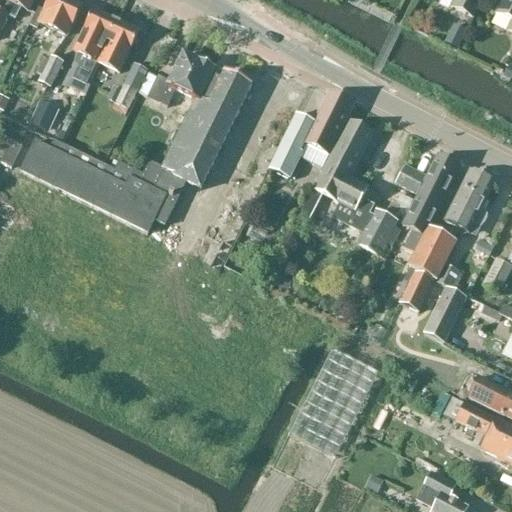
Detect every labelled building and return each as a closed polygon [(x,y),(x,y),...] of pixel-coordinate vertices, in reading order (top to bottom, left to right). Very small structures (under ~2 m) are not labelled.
[(0,13),(0,36),(9,19),(15,22),(20,12),(28,15),(35,0),(6,0),(4,4),(6,5),(2,15),(0,13)] [(39,27),(52,33),(66,40),(80,8),(63,1),(63,0),(50,0),(44,13),(38,10),(30,29),(37,32),(39,27)] [(455,0),(450,11),(470,21),(481,0),(455,0)] [(510,25),(506,34),(511,37),(511,0),(503,0),(495,18),(510,25)] [(96,66),(116,23),(92,12),(71,55),(78,58),(74,66),(78,68),(72,82),(86,88),(96,66)] [(119,77),(140,34),(116,23),(96,66),(106,70),(119,77)] [(175,95),(194,57),(171,46),(152,84),(175,95)] [(194,57),(175,95),(198,106),(217,69),(194,57)] [(51,58),(38,84),(51,91),(63,65),(51,58)] [(134,66),(114,107),(129,114),(148,74),(134,66)] [(227,124),(250,135),(269,98),(245,86),(227,124)] [(44,94),(35,111),(26,129),(28,130),(40,134),(57,100),(44,94)] [(321,173),(346,123),(356,109),(329,94),(314,126),(296,117),(268,173),(288,183),(289,180),(294,183),(302,168),(297,165),(299,161),(321,173)] [(269,98),(250,135),(273,147),(292,109),(269,98)] [(367,191),(349,181),(373,137),(349,124),(311,194),(294,226),(302,232),(320,198),(339,207),(332,221),(363,237),(357,250),(378,261),(379,260),(384,263),(396,242),(400,234),(394,230),(397,225),(375,213),(373,219),(369,217),(374,208),(361,202),(367,191)] [(0,138),(0,165),(11,171),(22,149),(0,138)] [(428,232),(459,170),(438,159),(403,230),(423,240),(413,260),(418,263),(412,275),(414,276),(432,286),(436,287),(446,267),(445,267),(456,245),(428,232)] [(404,168),(394,186),(416,198),(425,180),(404,168)] [(493,187),(469,175),(444,225),(468,237),(474,227),(477,228),(481,228),(484,225),(485,223),(485,221),(486,217),(484,214),(481,212),(493,187)] [(14,182),(4,202),(42,220),(52,200),(14,182)] [(4,202),(0,210),(0,223),(33,240),(42,220),(4,202)] [(0,223),(0,247),(23,259),(33,240),(0,223)] [(0,247),(0,271),(14,278),(23,259),(0,247)] [(109,248),(99,268),(124,280),(134,260),(109,248)] [(134,260),(124,280),(149,292),(159,272),(134,260)] [(496,262),(482,289),(498,297),(500,292),(504,294),(506,289),(503,287),(511,271),(496,262)] [(436,287),(435,289),(444,294),(462,303),(467,293),(463,291),(464,289),(450,282),(455,272),(446,267),(436,287)] [(99,268),(90,287),(115,299),(124,280),(99,268)] [(0,271),(0,295),(4,298),(14,278),(0,271)] [(417,316),(432,286),(414,276),(399,307),(417,316)] [(124,280),(115,299),(139,311),(149,292),(124,280)] [(90,287),(80,306),(105,319),(115,299),(90,287)] [(226,296),(216,316),(254,334),(264,314),(226,296)] [(115,299),(105,319),(130,331),(139,311),(115,299)] [(80,306),(71,326),(95,338),(105,319),(80,306)] [(511,312),(503,308),(498,317),(511,324),(511,312)] [(434,313),(422,337),(444,348),(456,324),(446,319),(434,313)] [(216,316),(207,335),(244,354),(254,334),(216,316)] [(105,319),(95,338),(120,350),(130,331),(105,319)] [(71,326),(61,346),(86,358),(95,338),(71,326)] [(207,335),(197,354),(235,373),(244,354),(207,335)] [(95,338),(86,358),(111,370),(120,350),(95,338)] [(197,354),(188,374),(225,392),(235,373),(197,354)] [(379,380),(331,354),(286,439),(334,464),(379,380)] [(413,355),(406,368),(416,374),(423,361),(413,355)] [(188,374),(178,393),(216,412),(225,392),(188,374)] [(511,397),(477,381),(467,401),(511,423),(511,397)] [(178,393),(168,413),(206,432),(216,412),(178,393)] [(451,400),(442,419),(454,424),(463,406),(451,400)] [(463,405),(463,406),(454,424),(454,425),(486,441),(496,421),(463,405)] [(486,441),(480,453),(511,468),(511,429),(496,421),(486,441)] [(430,511),(466,511),(467,511),(444,500),(451,486),(430,476),(415,504),(430,511)]
